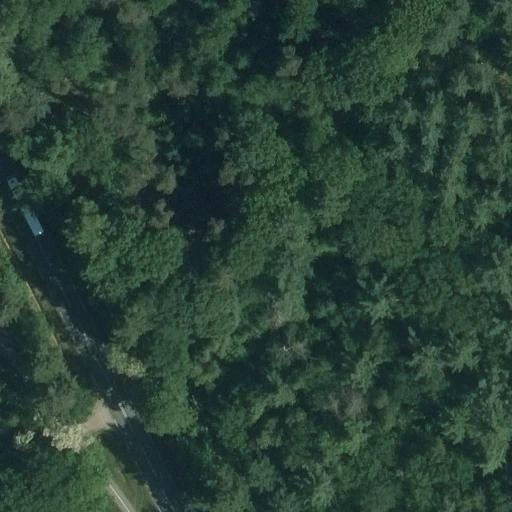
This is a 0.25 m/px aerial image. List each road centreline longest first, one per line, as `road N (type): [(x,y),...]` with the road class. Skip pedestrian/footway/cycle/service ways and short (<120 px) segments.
road 1 (track): [(511,354),(290,189),(172,353)]
road 2 (primary): [(173,511),(0,168)]
road 3 (track): [(172,353),(0,12)]
road 4 (track): [(433,0),(290,189)]
road 5 (track): [(172,353),(121,409),(0,481)]
